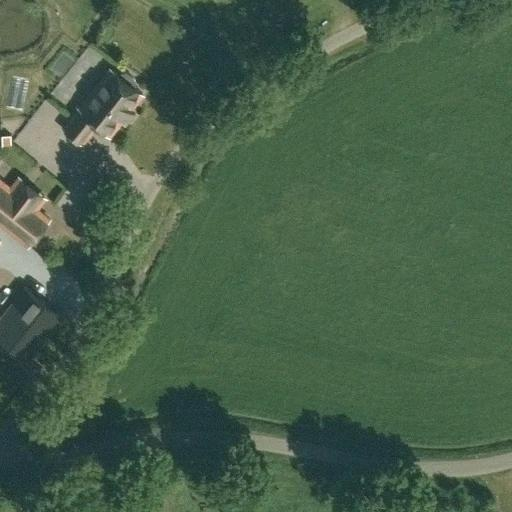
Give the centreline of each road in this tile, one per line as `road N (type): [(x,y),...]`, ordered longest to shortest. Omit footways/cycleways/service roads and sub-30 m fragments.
road 1 (unclassified): [(0,443),(84,334),(161,177),(188,142),(299,63),(422,0)]
road 2 (unclassified): [(511,461),(432,471),(189,440),(0,463)]
